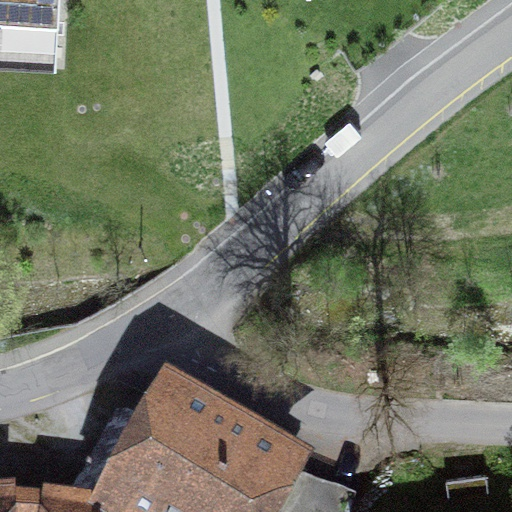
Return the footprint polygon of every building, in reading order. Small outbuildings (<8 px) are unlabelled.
[(58,0),(0,0),(0,38),(56,41),(58,0)] [(266,511),(290,469),(280,465),(279,467),(172,409),(155,441),(160,444),(121,511),(266,511)] [(8,511),(9,501),(9,498),(2,498),(0,498),(0,511),(8,511)] [(46,511),(46,503),(9,501),(8,511),(46,511)] [(108,511),(90,506),(88,511),(46,501),(46,503),(46,511),(108,511)]
